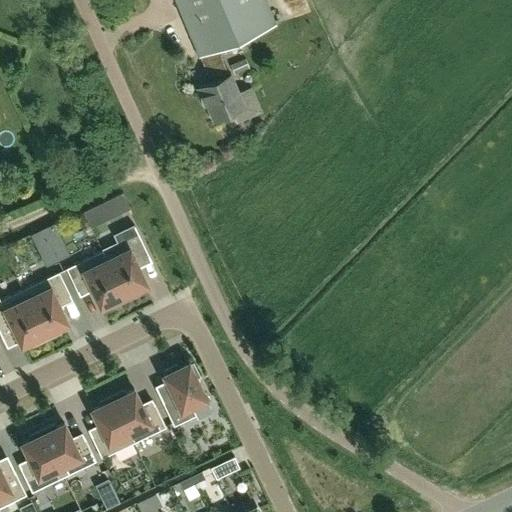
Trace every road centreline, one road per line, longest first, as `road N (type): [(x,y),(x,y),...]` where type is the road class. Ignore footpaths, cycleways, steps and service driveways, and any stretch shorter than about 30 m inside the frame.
road 1 (track): [(464,511),(323,426),(249,358),(77,0)]
road 2 (residential): [(283,511),(187,307),(0,398)]
road 3 (track): [(154,160),(0,228)]
